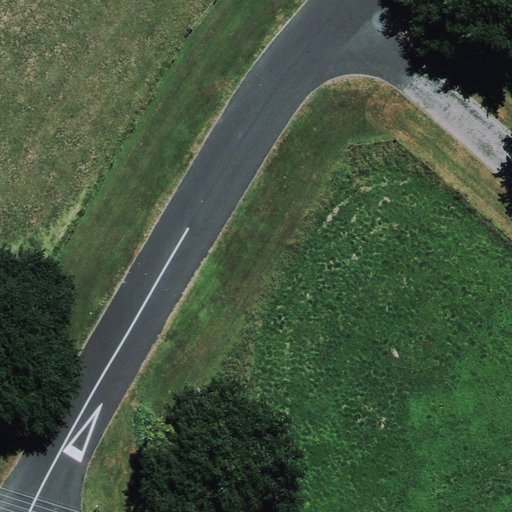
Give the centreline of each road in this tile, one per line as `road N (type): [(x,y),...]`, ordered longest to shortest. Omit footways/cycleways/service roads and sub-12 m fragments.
road 1 (residential): [(27,511),(155,276),(348,13)]
road 2 (residential): [(511,162),(348,13)]
